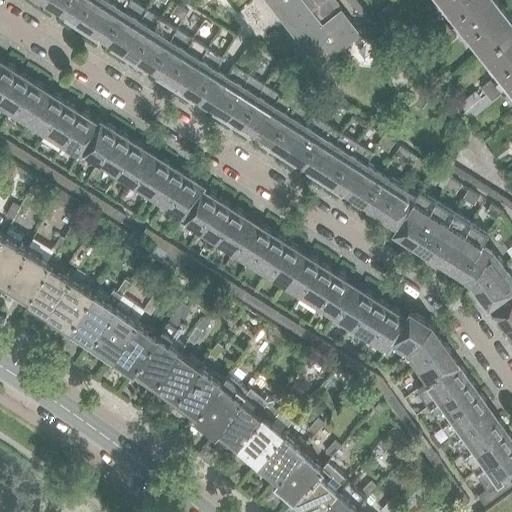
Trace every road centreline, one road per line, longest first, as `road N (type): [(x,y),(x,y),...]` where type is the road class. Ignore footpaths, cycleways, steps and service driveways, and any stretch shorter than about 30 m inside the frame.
road 1 (residential): [(511,385),(448,298),(0,16)]
road 2 (secondary): [(199,511),(93,426),(0,369)]
